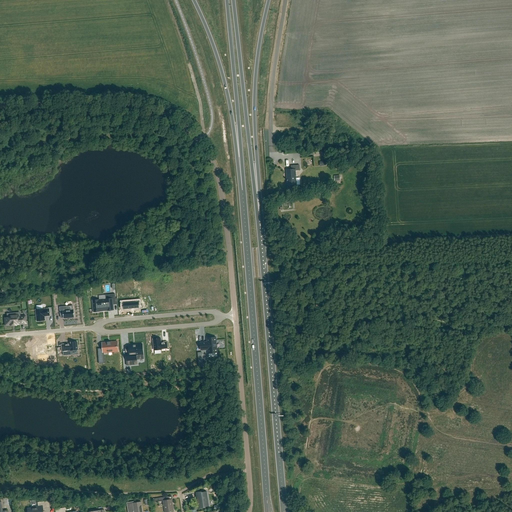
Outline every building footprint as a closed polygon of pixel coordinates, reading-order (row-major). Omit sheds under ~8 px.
[(283,132),(297,131),(297,121),(293,121),(294,128),(283,129),(283,132)] [(291,170),(287,170),(287,175),(288,175),(288,178),(287,178),(288,185),(292,185),(292,187),(292,190),(296,189),(296,187),(296,185),(300,185),(300,178),(296,178),(295,171),(300,170),(299,165),(291,166),(291,170)] [(186,291),(178,292),(179,304),(187,304),(186,291)] [(161,293),(147,294),(148,303),(162,302),(161,293)] [(99,299),(92,300),(93,312),(100,311),(100,310),(107,310),(107,311),(114,310),(113,299),(116,298),(115,294),(105,295),(106,299),(106,300),(99,300),(99,299)] [(67,306),(60,307),(60,314),(63,314),(64,319),(64,318),(74,318),(75,318),(74,309),(73,310),(73,306),(67,306)] [(44,309),(36,310),(37,321),(45,320),(44,316),(46,316),(50,316),(49,309),(44,310),(44,309)] [(9,318),(5,318),(5,325),(11,324),(11,325),(18,325),(17,324),(25,323),(25,316),(18,317),(17,314),(9,314),(9,318)] [(207,342),(200,342),(201,350),(208,349),(208,353),(217,352),(216,337),(207,338),(207,342)] [(156,339),(153,339),(154,350),(162,350),(162,349),(168,348),(167,342),(161,342),(161,338),(157,339),(157,338),(156,338),(156,339)] [(183,344),(180,344),(180,351),(184,350),(184,353),(193,353),(192,340),(183,340),(183,344)] [(107,343),(103,343),(103,352),(108,352),(112,352),(118,351),(118,346),(117,346),(117,342),(111,342),(111,341),(111,342),(108,342),(107,342),(107,343)] [(69,344),(62,345),(62,351),(63,351),(63,355),(72,355),(71,351),(78,350),(77,342),(71,342),(71,344),(69,344)] [(127,361),(126,361),(127,366),(138,365),(138,364),(137,364),(134,365),(134,360),(137,360),(136,354),(143,354),(142,344),(136,344),(136,345),(135,345),(133,346),(133,345),(133,346),(129,346),(129,353),(126,353),(127,361)] [(202,352),(198,353),(199,366),(199,367),(207,366),(207,365),(207,362),(203,363),(202,352)] [(199,508),(208,506),(205,492),(197,493),(199,508)] [(171,499),(167,500),(166,497),(154,499),(155,502),(163,501),(164,511),(169,511),(170,511),(174,511),(171,499)] [(38,506),(27,508),(27,511),(43,511),(43,508),(49,507),(48,500),(38,502),(38,506)] [(137,502),(136,501),(130,502),(131,510),(134,510),(134,511),(142,511),(141,502),(137,502)]
